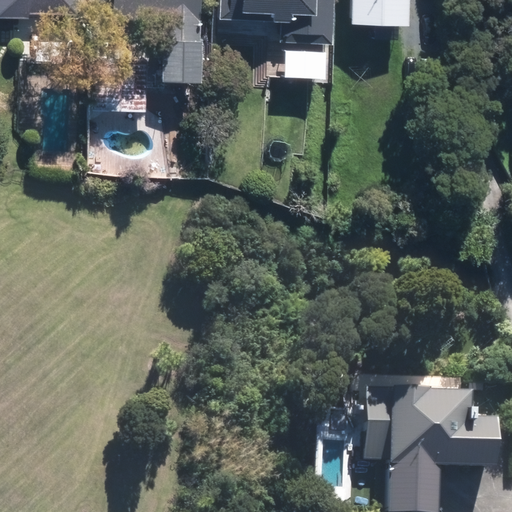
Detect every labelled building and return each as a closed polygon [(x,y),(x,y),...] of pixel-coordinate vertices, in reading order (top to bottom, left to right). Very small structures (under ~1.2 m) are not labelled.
[(0,0),(0,18),(25,19),(25,13),(79,15),(79,0),(0,0)] [(107,0),(107,21),(160,23),(158,83),(195,84),(197,0),(107,0)] [(320,45),(322,0),(215,0),(215,17),(278,19),(277,43),(320,45)] [(403,24),(403,0),(342,0),(342,22),(403,24)] [(147,35),(91,33),(88,111),(144,113),(147,35)] [(353,464),(382,465),(380,511),(428,511),(430,472),(486,474),(488,429),(464,428),(466,393),(356,389),(353,464)]
